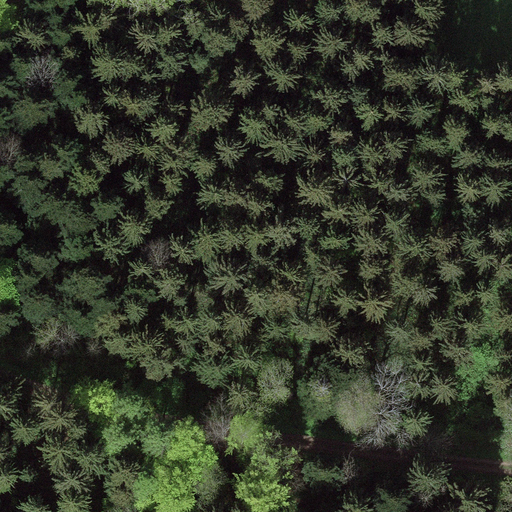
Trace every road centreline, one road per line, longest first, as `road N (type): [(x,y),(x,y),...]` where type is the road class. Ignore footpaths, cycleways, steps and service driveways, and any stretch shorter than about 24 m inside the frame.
road 1 (track): [(0,372),(157,419),(511,468)]
road 2 (track): [(511,494),(279,511)]
